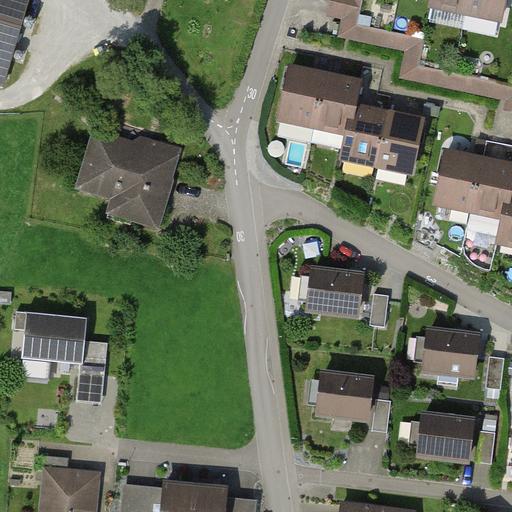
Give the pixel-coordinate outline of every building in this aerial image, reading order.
[(0,0),(0,90),(4,92),(30,0),(0,0)] [(363,0),(332,0),(328,19),(342,22),(338,40),(406,54),(400,81),(508,103),(505,114),(511,115),(511,86),(419,67),(425,40),(358,27),(363,0)] [(435,0),(434,5),(502,20),(506,0),(435,0)] [(281,119),(350,134),(355,109),(360,85),(292,70),(281,119)] [(350,134),(345,158),(413,173),(424,124),(355,109),(350,134)] [(152,151),(96,135),(81,188),(136,203),(132,218),(156,224),(177,151),(154,144),(152,151)] [(437,203),(505,218),(511,193),(511,187),(511,168),(447,154),(437,203)] [(505,218),(500,242),(511,244),(511,193),(505,218)] [(315,271),(310,311),(357,317),(362,277),(315,271)] [(375,295),(371,326),(386,328),(389,297),(375,295)] [(27,331),(24,359),(62,363),(61,372),(70,373),(71,364),(81,365),(80,374),(106,377),(109,344),(86,342),(88,319),(18,312),(16,330),(27,331)] [(431,332),(426,373),(473,378),(478,338),(431,332)] [(491,358),(487,389),(502,391),(505,359),(491,358)] [(103,405),(106,377),(80,374),(77,403),(103,405)] [(325,375),(320,414),(367,420),(372,380),(325,375)] [(377,400),(374,432),(389,433),(392,402),(377,400)] [(425,416),(420,456),(468,462),(473,421),(425,416)] [(481,431),(478,462),(493,464),(496,433),(481,431)] [(93,511),(97,477),(68,474),(70,459),(40,457),(39,471),(48,472),(44,511),(93,511)] [(193,511),(196,489),(165,486),(165,491),(126,487),(123,511),(193,511)] [(196,489),(194,511),(254,511),(256,503),(226,500),(227,492),(196,489)]
